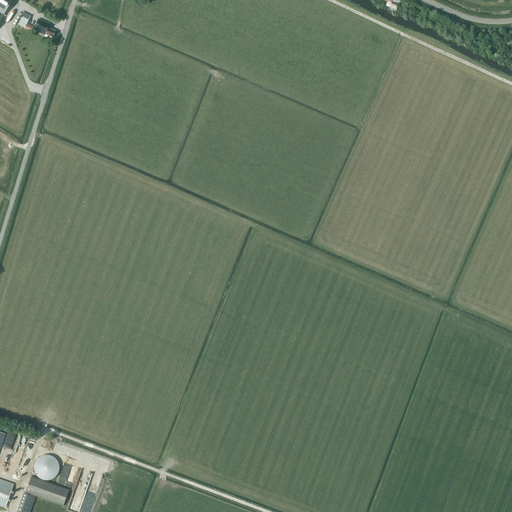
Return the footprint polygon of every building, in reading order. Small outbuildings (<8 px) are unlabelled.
[(0,0),(0,12),(3,15),(12,0),(0,0)] [(396,10),(400,1),(398,0),(383,0),(387,2),(386,5),(387,6),(396,10)] [(31,31),(33,27),(26,24),(30,16),(22,12),(16,24),(31,31)] [(52,37),(55,31),(47,28),(49,24),(38,19),(33,30),(44,35),(45,34),(52,37)] [(23,453),(25,441),(17,439),(15,451),(23,453)] [(58,473),(58,472),(58,471),(59,469),(59,468),(59,467),(59,466),(58,465),(58,464),(58,463),(58,462),(57,462),(57,461),(56,461),(56,460),(55,459),(54,458),(53,457),(52,457),(51,456),(50,456),(49,455),(47,455),(46,455),(45,455),(43,455),(42,456),(41,456),(40,457),(39,457),(38,458),(37,459),(36,460),(35,461),(35,462),(34,463),(34,464),(34,465),(33,465),(33,466),(33,467),(33,468),(33,469),(33,470),(34,471),(34,472),(34,473),(35,473),(35,474),(36,475),(37,476),(38,477),(38,478),(39,478),(40,479),(41,479),(43,480),(45,480),(46,480),(48,480),(49,480),(50,480),(51,479),(52,479),(53,478),(54,477),(55,476),(56,476),(57,475),(57,474),(57,473),(58,473)] [(63,506),(68,490),(30,476),(25,493),(63,506)] [(0,479),(0,505),(5,508),(13,484),(0,479)] [(17,511),(29,511),(35,497),(23,493),(17,511)]
